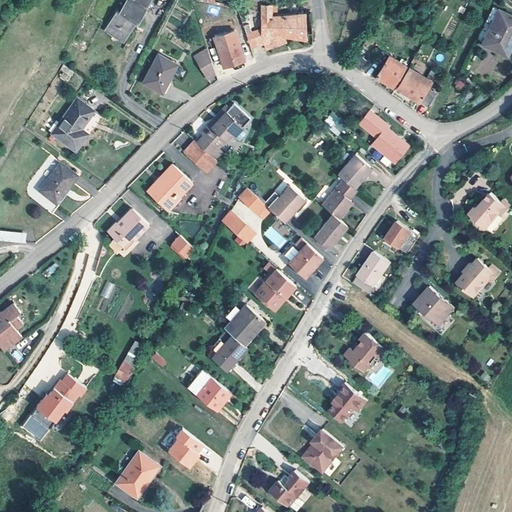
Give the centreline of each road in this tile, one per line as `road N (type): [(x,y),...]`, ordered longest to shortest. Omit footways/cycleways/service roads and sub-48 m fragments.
road 1 (residential): [(439,131),(341,261),(246,427),(213,511)]
road 2 (residential): [(324,52),(217,88),(0,286)]
road 3 (unknown): [(86,215),(84,251),(52,330),(0,400)]
road 4 (unknown): [(401,296),(440,226),(438,179),(454,129)]
road 5 (residential): [(324,52),(439,131)]
